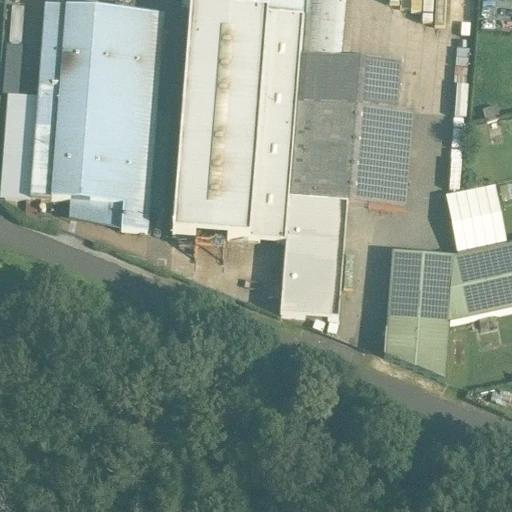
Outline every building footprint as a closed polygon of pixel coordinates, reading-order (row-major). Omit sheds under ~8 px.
[(182,0),(181,18),(189,19),(190,19),(301,27),(303,0),(182,0)] [(347,0),(303,0),(301,27),(298,65),(342,68),(347,0)] [(471,0),(448,0),(446,23),(470,25),(471,0)] [(298,65),(301,27),(190,19),(170,244),(283,253),(287,209),(295,112),(298,65)] [(42,23),(28,215),(121,222),(119,247),(145,249),(154,128),(63,121),(64,109),(56,108),(62,25),(42,23)] [(156,32),(62,25),(56,108),(64,109),(63,121),(154,128),(160,38),(156,32)] [(398,73),(342,68),(298,65),(295,112),(302,112),(315,114),(394,120),(398,73)] [(307,211),(313,141),(300,140),(302,112),(295,112),(287,209),(307,211)] [(315,114),(302,112),(300,140),(313,141),(315,114)] [(394,120),(315,114),(313,141),(307,211),(347,214),(402,218),(410,122),(394,120)] [(494,114),(482,118),(485,131),(497,128),(494,114)] [(307,211),(287,209),(283,253),(278,325),(337,330),(347,214),(307,211)] [(511,253),(453,266),(390,261),(382,365),(444,391),(448,333),(511,318),(511,253)]
